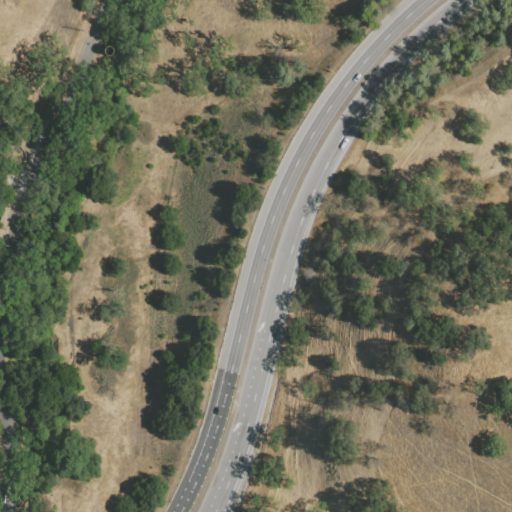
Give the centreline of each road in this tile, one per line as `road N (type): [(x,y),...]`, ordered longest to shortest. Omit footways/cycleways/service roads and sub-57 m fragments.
road 1 (trunk): [(423,0),(330,105),(277,203),(222,402),(186,495)]
road 2 (residential): [(77,69),(0,275),(10,480)]
road 3 (trunk): [(273,319),(328,160),(396,67),(469,0)]
road 4 (trunk): [(218,511),(273,319)]
